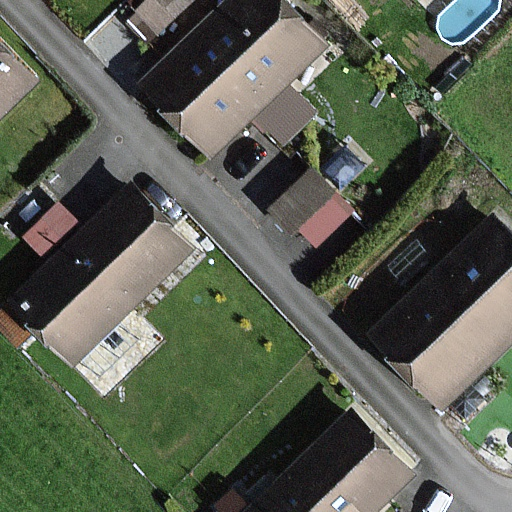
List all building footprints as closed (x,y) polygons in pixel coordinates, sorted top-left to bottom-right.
[(329,41),(287,0),(231,0),(152,80),(219,146),(257,108),(284,134),(311,107),(287,83),(329,41)] [(0,111),(36,77),(0,39),(0,111)] [(318,156),(276,199),(319,241),(361,199),(318,156)] [(194,246),(138,187),(21,298),(77,357),(194,246)] [(511,340),(511,230),(500,218),(382,328),(449,399),(511,340)] [(372,511),(415,471),(358,412),(254,511),(372,511)]
